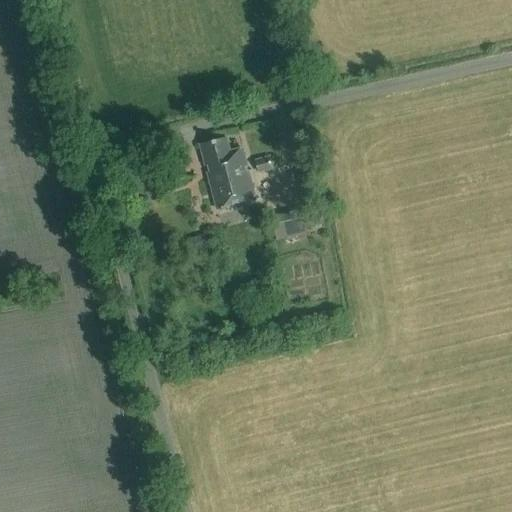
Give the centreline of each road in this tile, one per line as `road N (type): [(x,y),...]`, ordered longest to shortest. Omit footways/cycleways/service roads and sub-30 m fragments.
road 1 (unclassified): [(183,511),(94,155),(511,60)]
road 2 (track): [(94,155),(54,0)]
